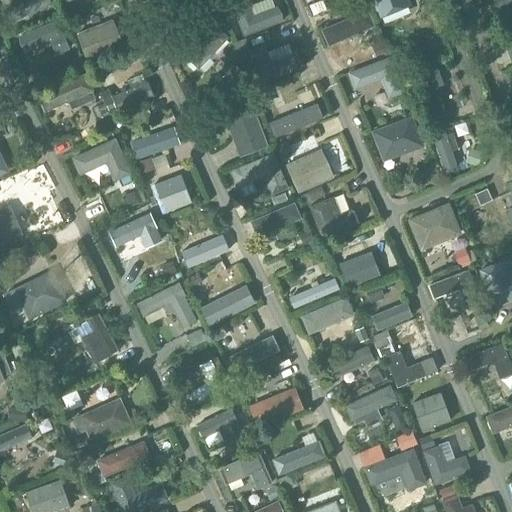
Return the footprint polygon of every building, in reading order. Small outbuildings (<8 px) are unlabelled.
[(9,24),(51,3),(49,0),(25,0),(12,0),(15,5),(3,11),(9,24)] [(64,0),(68,11),(100,0),(64,0)] [(375,0),(382,16),(411,3),(409,0),(375,0)] [(511,0),(488,0),(495,18),(511,11),(511,0)] [(234,7),(246,38),(286,22),(280,7),(254,17),(248,2),(234,7)] [(229,42),(225,39),(227,37),(206,17),(178,46),(199,66),(215,50),(218,53),(229,42)] [(89,62),(123,49),(112,20),(78,34),(89,62)] [(69,48),(58,21),(20,37),(26,50),(51,40),(57,54),(69,48)] [(301,67),(295,52),(272,61),(266,45),(251,51),(263,82),(301,67)] [(394,57),(350,74),(356,91),(382,81),(390,100),(407,93),(394,57)] [(444,85),(438,69),(432,72),(429,63),(413,68),(431,120),(446,115),(437,88),(444,85)] [(86,74),(37,95),(44,113),(93,91),(86,74)] [(401,102),(405,114),(416,109),(411,98),(401,102)] [(268,146),(254,108),(226,118),(241,156),(268,146)] [(423,145),(413,117),(375,132),(385,159),(423,145)] [(173,128),(133,142),(139,159),(179,145),(173,128)] [(322,149),(336,142),(331,133),(317,139),(322,149)] [(115,182),(132,174),(116,138),(72,158),(80,175),(106,163),(115,182)] [(461,172),(451,144),(429,152),(439,180),(461,172)] [(333,177),(321,150),(288,165),(300,192),(333,177)] [(289,189),(274,154),(232,172),(239,189),(265,178),(272,196),(289,189)] [(191,202),(181,175),(153,186),(163,213),(191,202)] [(311,207),(323,241),(360,227),(354,210),(342,215),(336,198),(311,207)] [(461,233),(449,205),(420,217),(420,215),(410,219),(414,229),(415,228),(423,248),(461,233)] [(251,224),(258,240),(302,222),(295,206),(251,224)] [(11,207),(0,211),(0,245),(23,236),(11,207)] [(149,215),(110,233),(116,246),(141,235),(146,247),(160,241),(149,215)] [(196,251),(185,255),(189,265),(224,253),(219,242),(208,246),(206,240),(193,245),(196,251)] [(339,267),(349,293),(382,281),(372,255),(339,267)] [(511,263),(510,258),(478,270),(493,309),(511,302),(511,263)] [(480,301),(469,270),(431,285),(436,298),(460,289),(467,306),(480,301)] [(52,272),(4,296),(12,312),(23,307),(30,321),(67,303),(52,272)] [(185,296),(186,295),(179,283),(136,304),(143,317),(163,308),(164,309),(166,312),(169,313),(174,313),(182,329),(197,322),(185,296)] [(255,307),(247,288),(201,312),(210,330),(255,307)] [(348,298),(302,318),(310,335),(355,316),(348,298)] [(96,362),(119,350),(99,314),(87,320),(96,336),(94,337),(91,339),(88,342),(88,346),(88,349),(96,362)] [(268,334),(231,353),(239,368),(276,349),(268,334)] [(511,361),(504,343),(462,360),(468,374),(493,363),(500,380),(511,375),(511,361)] [(12,374),(3,351),(0,352),(0,383),(5,382),(3,377),(12,374)] [(437,371),(432,358),(408,368),(401,351),(387,357),(400,387),(437,371)] [(208,383),(185,396),(191,406),(226,387),(211,360),(199,367),(208,383)] [(331,392),(358,386),(354,370),(327,376),(331,392)] [(62,420),(107,400),(100,385),(55,405),(62,420)] [(390,385),(344,406),(351,421),(397,401),(390,385)] [(259,400),(261,408),(255,410),(260,422),(301,407),(296,394),(273,403),(270,395),(259,400)] [(420,437),(459,422),(453,406),(428,415),(422,397),(407,403),(420,437)] [(131,424),(120,399),(73,420),(79,433),(87,429),(93,442),(131,424)] [(232,407),(198,424),(204,437),(225,426),(229,432),(223,435),(225,439),(230,437),(232,441),(244,435),(232,407)] [(511,407),(486,417),(493,434),(511,426),(511,407)] [(350,422),(355,440),(384,432),(379,415),(350,422)] [(143,442),(97,461),(104,478),(150,458),(143,442)] [(325,457),(319,442),(274,460),(280,475),(325,457)] [(0,457),(0,468),(28,455),(24,446),(0,457)] [(471,472),(466,457),(446,463),(440,446),(425,452),(436,484),(471,472)] [(426,483),(414,450),(367,468),(373,484),(402,473),(409,490),(426,483)] [(259,453),(220,470),(227,487),(253,475),(259,490),(273,484),(259,453)] [(111,483),(122,511),(142,511),(169,501),(163,484),(137,495),(128,476),(111,483)] [(58,511),(70,508),(60,480),(25,493),(32,511),(58,511)] [(396,511),(395,500),(384,501),(383,489),(376,490),(377,511),(396,511)] [(474,511),(472,504),(462,508),(457,495),(442,501),(445,511),(474,511)] [(284,511),(278,500),(252,511),(284,511)] [(339,511),(336,503),(312,511),(339,511)]
